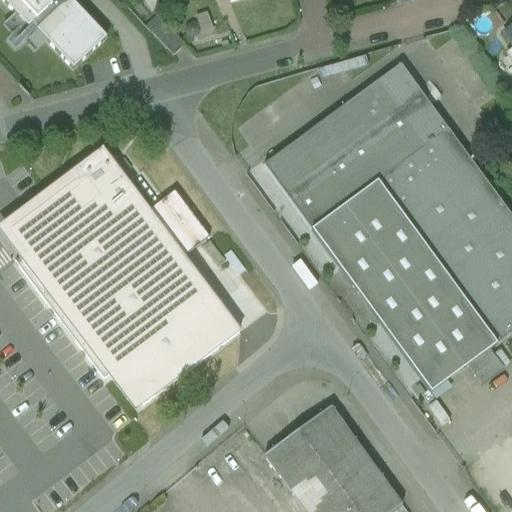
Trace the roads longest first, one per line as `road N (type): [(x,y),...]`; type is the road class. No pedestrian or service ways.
road 1 (unclassified): [(321,326),(160,86)]
road 2 (unclassified): [(99,511),(321,326)]
road 3 (unclassified): [(460,511),(321,326)]
road 4 (residential): [(0,130),(160,86)]
road 5 (residential): [(323,37),(476,0)]
road 6 (residential): [(160,86),(295,46)]
